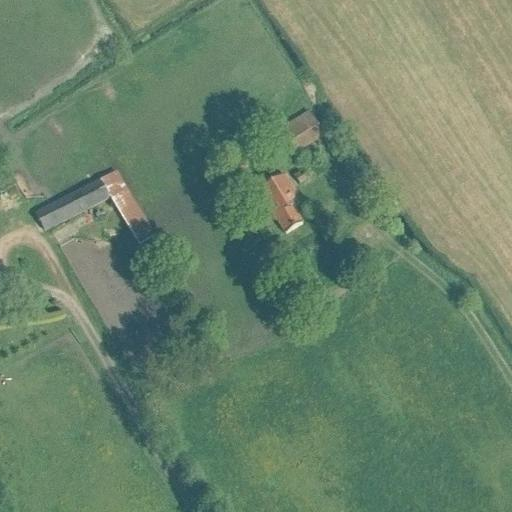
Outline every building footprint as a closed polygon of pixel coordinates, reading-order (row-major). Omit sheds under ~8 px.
[(327,137),(344,126),(329,103),(312,114),(327,137)] [(295,154),(323,137),(311,119),(290,132),(288,127),(266,141),(270,148),(285,138),(295,154)] [(116,174),(100,182),(36,215),(45,233),(110,200),(139,248),(155,238),(116,174)] [(308,182),(305,176),(297,181),(300,187),(308,182)] [(286,236),(303,226),(292,209),(300,204),(284,178),(257,195),(274,222),(276,221),(286,236)]
